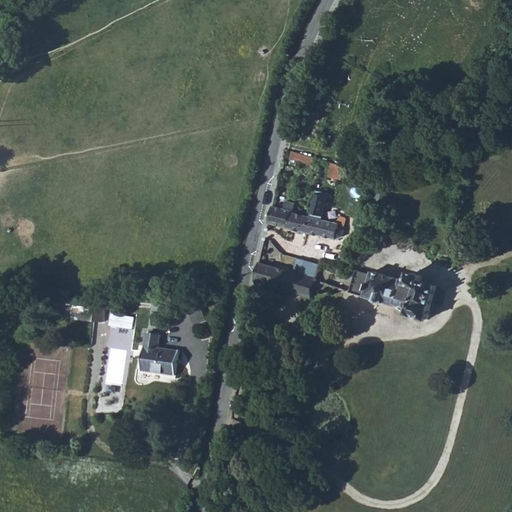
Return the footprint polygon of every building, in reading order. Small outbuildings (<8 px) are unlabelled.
[(350,114),(354,95),(345,93),(340,112),(350,114)] [(316,158),(292,151),(290,159),(314,165),(316,158)] [(342,165),(333,163),(329,177),(339,180),(342,165)] [(378,187),(392,190),(394,181),(380,177),(378,187)] [(336,223),(293,212),(293,211),(294,212),(296,204),(288,201),(286,202),(284,208),(274,206),(270,223),(289,228),(299,231),(310,233),(319,235),(337,239),(338,234),(340,225),(346,226),(347,221),(347,219),(346,218),(345,218),(343,217),(341,217),(340,218),(338,221),(336,223)] [(297,268),(305,270),(308,260),(300,258),(297,268)] [(255,280),(256,280),(266,283),(280,288),(286,269),(285,269),(281,269),(260,262),(255,280)] [(315,278),(287,270),(286,269),(280,288),(292,291),(299,293),(312,297),(316,284),(317,279),(315,278)] [(430,314),(438,286),(423,281),(423,278),(422,275),(414,273),(412,274),(410,281),(404,279),(403,280),(374,272),(373,275),(357,270),(350,292),(397,306),(398,305),(400,306),(400,307),(401,309),(402,310),(404,310),(406,310),(408,310),(409,310),(410,309),(411,309),(409,314),(415,316),(415,315),(424,317),(424,319),(429,320),(431,314),(430,314)] [(107,304),(97,303),(95,321),(104,322),(107,304)] [(137,329),(139,316),(115,313),(113,325),(137,329)] [(162,335),(148,333),(143,370),(177,375),(180,351),(160,348),(162,335)]
